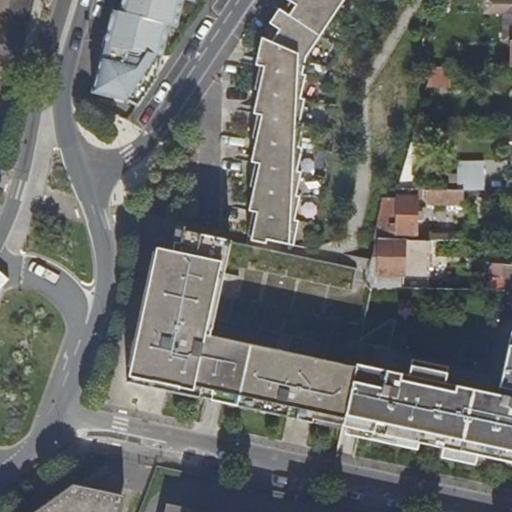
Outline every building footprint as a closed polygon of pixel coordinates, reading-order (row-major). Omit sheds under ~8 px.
[(122,0),(120,13),(113,11),(93,94),(128,99),(138,104),(157,76),(162,52),(169,24),(176,26),(182,0),(122,0)] [(344,0),(291,0),(291,1),(285,11),(275,26),(266,39),(262,37),(262,41),(303,68),(304,62),(306,63),(307,57),(344,0)] [(501,0),(485,0),(486,14),(502,14),(501,0)] [(270,23),(275,26),(285,11),(280,8),(270,23)] [(303,68),(262,41),(258,60),(302,89),(303,82),(305,82),(306,75),(301,74),(303,68)] [(256,163),(255,167),(277,182),(299,147),(298,147),(301,130),(303,131),(304,124),(299,123),(302,106),(304,106),(305,99),(300,98),(302,89),(258,60),(257,64),(260,65),(255,89),(259,90),(254,113),(258,114),(253,138),(257,139),(252,162),(256,163)] [(431,69),(426,89),(448,89),(448,69),(431,69)] [(415,129),(411,141),(398,189),(414,190),(430,129),(415,129)] [(285,231),(295,238),(299,221),(294,220),(297,203),(299,204),(300,197),(295,195),(298,179),(300,179),(302,172),(296,171),(300,155),(301,155),(303,148),(299,147),(277,182),(257,212),(285,231)] [(458,165),(458,190),(465,190),(484,190),(484,165),(458,165)] [(254,188),(250,207),(256,212),(257,212),(277,182),(255,167),(251,187),(254,188)] [(414,190),(398,189),(388,189),(385,201),(387,201),(386,215),(382,215),(376,240),(396,240),(396,234),(416,234),(417,198),(428,198),(428,204),(445,204),(446,201),(464,201),(465,190),(458,190),(414,190)] [(248,236),(251,237),(256,212),(250,207),(249,211),(253,211),(248,236)] [(251,237),(282,243),(285,231),(257,212),(256,212),(251,237)] [(431,241),(451,241),(451,228),(431,228),(431,241)] [(196,261),(225,268),(231,242),(177,230),(173,250),(196,257),(196,261)] [(285,231),(282,243),(294,246),(295,238),(285,231)] [(373,291),(422,291),(427,291),(429,241),(396,240),(376,240),(365,285),(373,291)] [(147,294),(185,307),(196,261),(196,257),(173,250),(172,255),(167,254),(168,251),(156,248),(149,282),(146,294),(147,294)] [(175,353),(166,391),(214,401),(228,340),(211,337),(225,268),(196,261),(185,307),(175,353)] [(133,343),(175,353),(185,307),(147,294),(146,294),(144,304),(140,325),(136,341),(133,340),(133,343)] [(357,364),(356,367),(343,429),(342,434),(417,450),(417,445),(442,451),(442,455),(475,462),(477,458),(511,465),(511,331),(511,332),(497,394),(357,364)] [(228,340),(214,401),(245,408),(259,347),(228,340)] [(127,383),(166,391),(175,353),(133,343),(130,354),(133,355),(127,383)] [(259,347),(245,408),(293,418),(307,357),(259,347)] [(307,357),(293,418),(343,429),(356,367),(307,357)] [(71,484),(32,511),(118,511),(122,496),(71,484)]
